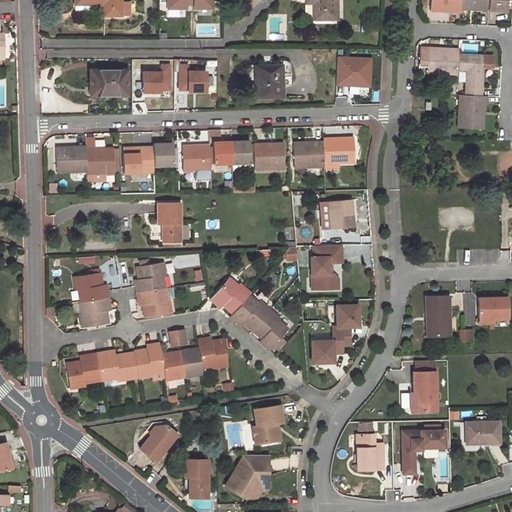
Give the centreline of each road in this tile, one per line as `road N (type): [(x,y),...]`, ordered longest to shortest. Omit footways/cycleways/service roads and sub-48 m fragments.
road 1 (residential): [(397,110),(30,122)]
road 2 (residential): [(340,416),(209,315),(127,330)]
road 3 (unclassified): [(36,345),(30,122)]
road 4 (residential): [(511,483),(448,504),(321,506)]
road 5 (residential): [(507,121),(510,34),(406,28)]
road 6 (residential): [(397,110),(389,172),(402,275)]
road 7 (residential): [(402,275),(384,356),(340,416)]
